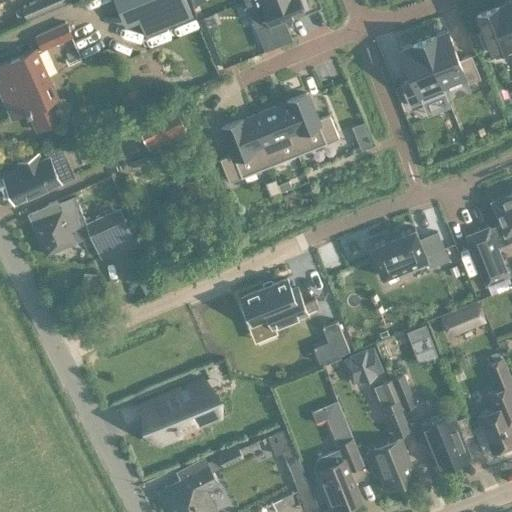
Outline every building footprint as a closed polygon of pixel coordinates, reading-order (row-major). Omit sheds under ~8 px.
[(60,0),(28,0),(19,4),(24,15),(60,0)] [(114,0),(123,21),(137,15),(143,31),(190,12),(185,0),(114,0)] [(243,0),(254,26),(255,26),(263,46),(289,36),(281,15),(300,8),(296,0),(243,0)] [(511,38),(511,37),(511,0),(500,0),(496,2),(496,1),(496,2),(510,38),(511,38)] [(482,46),(488,44),(493,56),(511,47),(511,40),(511,38),(510,38),(496,2),(474,10),(482,28),(476,30),(482,46)] [(69,33),(63,19),(34,32),(40,46),(69,33)] [(462,71),(466,80),(478,75),(469,52),(457,57),(444,27),(432,32),(432,31),(421,35),(439,80),(440,80),(462,71)] [(410,40),(398,45),(410,75),(398,80),(407,103),(444,89),(440,80),(439,80),(421,35),(410,39),(410,40)] [(33,46),(0,60),(0,91),(10,114),(24,108),(25,110),(26,109),(35,128),(53,120),(44,99),(50,97),(42,79),(47,76),(33,46)] [(296,151),(337,135),(327,112),(315,117),(304,90),(285,98),(285,99),(276,102),(296,151)] [(181,122),(172,99),(135,115),(144,137),(181,122)] [(248,114),(268,162),(296,151),(276,102),(248,114)] [(230,151),(218,156),(227,179),(268,162),(248,114),(239,117),(219,124),(230,151)] [(368,135),(357,140),(360,145),(370,141),(368,135)] [(70,167),(60,143),(57,138),(42,145),(44,150),(37,153),(35,148),(16,157),(18,161),(0,169),(0,170),(10,193),(70,167)] [(203,170),(184,178),(193,198),(211,190),(203,170)] [(279,189),(290,185),(287,177),(276,182),(279,189)] [(486,223),(464,232),(484,281),(485,281),(506,272),(495,244),(490,232),(501,228),(502,229),(501,229),(502,231),(511,227),(511,188),(489,198),(498,221),(487,225),(486,223)] [(46,201),(25,210),(44,251),(82,234),(89,231),(100,253),(133,238),(118,203),(84,218),(72,192),(56,199),(55,197),(46,201)] [(423,256),(424,255),(428,263),(446,255),(435,229),(417,236),(413,227),(414,227),(413,224),(410,225),(411,226),(396,232),(396,231),(384,236),(385,236),(370,242),(368,243),(369,245),(379,271),(380,273),(382,272),(423,255),(423,256)] [(286,276),(239,294),(250,320),(267,313),(271,323),(305,309),(296,285),(290,287),(286,276)] [(148,279),(139,283),(143,292),(152,289),(148,279)] [(463,304),(470,322),(480,317),(473,300),(463,304)] [(71,309),(75,316),(83,312),(80,305),(71,309)] [(326,338),(332,353),(347,347),(335,317),(320,323),(326,338)] [(423,321),(404,328),(416,360),(435,353),(423,321)] [(364,347),(363,346),(340,356),(350,380),(380,368),(370,345),(364,347)] [(476,412),(491,448),(511,439),(511,423),(509,417),(511,415),(511,383),(500,355),(485,361),(495,386),(485,391),(491,406),(476,412)] [(401,370),(389,375),(396,396),(397,398),(400,406),(413,401),(401,370)] [(156,437),(156,438),(176,430),(179,439),(202,430),(198,421),(218,413),(218,411),(217,412),(202,374),(140,399),(141,401),(144,400),(149,412),(148,412),(149,413),(146,414),(147,416),(156,437)] [(389,375),(380,379),(389,399),(381,403),(393,432),(408,426),(406,419),(400,406),(397,398),(396,396),(389,375)] [(322,452),(319,454),(316,456),(314,461),(313,465),(314,467),(331,508),(359,497),(347,467),(361,461),(351,435),(336,398),(314,407),(317,415),(324,412),(337,445),(329,449),(322,452)] [(449,408),(419,420),(426,435),(438,465),(467,453),(460,435),(471,430),(464,413),(452,417),(449,408)] [(280,449),(297,489),(308,485),(284,425),(265,432),(273,451),(280,449)] [(367,446),(378,473),(383,471),(388,485),(417,473),(403,437),(391,442),(389,437),(367,446)] [(215,454),(221,465),(242,455),(236,444),(215,454)] [(202,454),(190,460),(191,461),(175,469),(178,477),(158,487),(170,511),(216,511),(215,507),(203,486),(215,479),(202,454)] [(295,499),(291,490),(270,500),(273,506),(283,501),(284,503),(295,499)]
